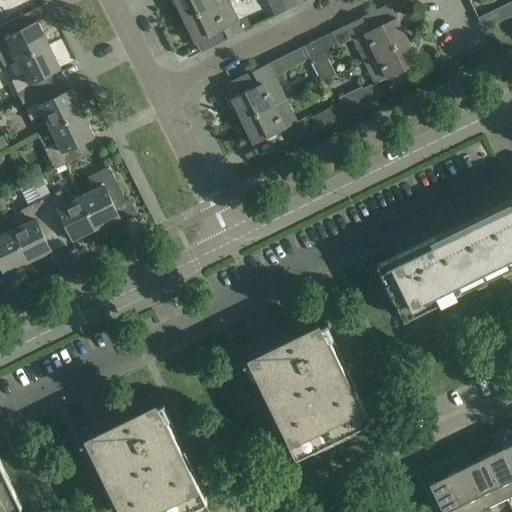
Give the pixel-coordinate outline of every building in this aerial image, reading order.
[(184,19),(185,21),(226,0),(178,0),(187,18),(184,19)] [(227,39),(243,31),(228,0),(226,0),(193,16),(185,21),(188,20),(197,39),(195,41),(196,43),(222,30),(227,39)] [(267,0),(275,16),(287,10),(282,0),(267,0)] [(282,0),(287,10),(308,0),(282,0)] [(511,1),(490,11),(496,23),(511,15),(511,1)] [(22,15),(0,26),(0,57),(4,67),(17,60),(26,56),(48,45),(42,32),(43,32),(38,21),(27,26),(22,15)] [(354,38),(365,61),(408,40),(407,39),(405,40),(395,20),(398,19),(397,17),(370,30),(364,17),(305,46),(310,58),(322,82),(336,75),(328,59),(332,57),(328,49),(337,44),(338,46),(354,38)] [(408,41),(408,40),(365,61),(376,83),(419,62),(418,61),(415,62),(406,42),(408,41)] [(48,45),(17,60),(24,74),(11,80),(21,101),(55,84),(50,73),(61,68),(55,57),(54,57),(48,45)] [(310,58),(305,46),(252,71),(259,85),(232,98),(233,100),(235,99),(242,113),(245,119),(242,120),(243,121),(286,100),(275,78),(284,74),(283,71),(310,58)] [(387,83),(379,87),(383,96),(391,92),(387,83)] [(51,128),(81,113),(75,101),(76,100),(71,89),(60,95),(55,84),(21,101),(31,120),(44,114),(51,128)] [(378,87),(374,89),(372,86),(364,90),(363,87),(339,98),(341,103),(334,106),(340,118),(383,96),(379,87),(378,87)] [(286,100),(243,121),(243,122),(246,121),(256,140),(253,142),(254,144),(281,131),(287,144),(340,118),(334,106),(307,120),(305,117),(296,121),(286,100)] [(81,113),(51,128),(58,142),(45,149),(54,169),(89,152),(83,141),(94,136),(89,125),(88,126),(81,113)] [(82,196),(97,226),(109,221),(109,222),(120,216),(115,206),(126,200),(109,167),(89,176),(95,189),(82,196)] [(42,200),(58,233),(68,228),(73,239),(84,234),(84,233),(97,226),(82,196),(68,203),(62,190),(42,200)] [(28,223),(14,229),(29,260),(41,254),(41,255),(52,250),(47,239),(58,233),(42,200),(21,210),(28,223)] [(511,200),(438,238),(437,235),(409,249),(411,251),(396,258),(395,256),(375,265),(376,268),(381,266),(408,321),(409,320),(407,315),(437,300),(435,296),(510,259),(509,258),(511,256),(511,200)] [(29,260),(14,229),(0,236),(0,262),(5,273),(16,267),(15,266),(29,260)] [(329,324),(328,322),(290,340),(287,333),(250,352),(253,358),(244,363),(245,365),(254,361),(267,386),(262,388),(271,406),(276,404),(284,422),(279,424),(296,458),(315,449),(314,448),(312,444),(349,426),(351,430),(365,423),(365,424),(370,422),(331,341),(326,343),(319,329),(329,324)] [(165,404),(164,402),(127,420),(124,413),(87,432),(90,438),(81,443),(82,445),(92,441),(104,466),(100,468),(108,486),(113,484),(121,502),(116,504),(120,511),(173,511),(187,506),(189,510),(207,501),(167,420),(162,423),(156,409),(165,404)] [(486,455),(507,498),(511,495),(511,462),(504,446),(486,455)] [(488,507),(507,498),(486,455),(467,464),(488,507)] [(467,511),(478,511),(488,507),(467,464),(449,473),(467,511)] [(0,511),(2,511),(17,505),(20,510),(22,509),(0,465),(0,511)] [(444,511),(467,511),(449,473),(430,483),(444,511)]
